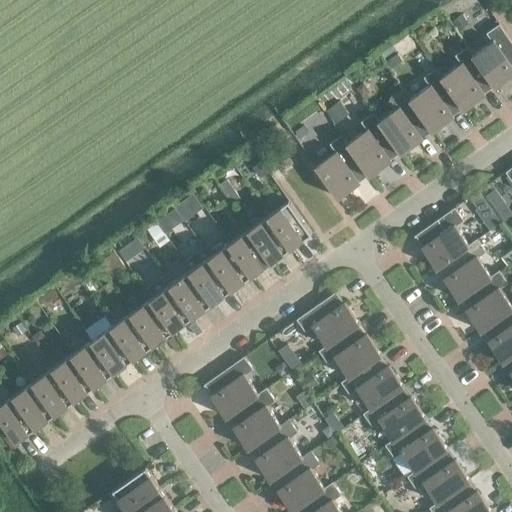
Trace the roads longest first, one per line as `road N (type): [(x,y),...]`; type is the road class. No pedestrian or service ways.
road 1 (residential): [(511,473),(353,248)]
road 2 (residential): [(142,397),(353,248)]
road 3 (residential): [(353,248),(511,136)]
road 4 (residential): [(223,511),(142,397)]
road 5 (residential): [(38,470),(142,397)]
